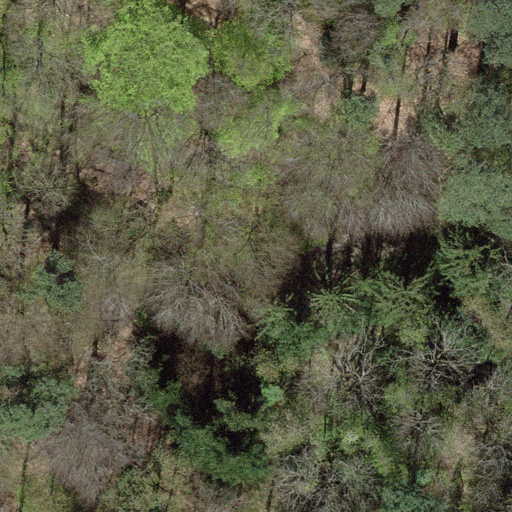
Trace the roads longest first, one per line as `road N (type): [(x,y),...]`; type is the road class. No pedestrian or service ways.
road 1 (track): [(0,349),(47,327),(276,271),(409,224),(511,205)]
road 2 (track): [(0,92),(409,224)]
